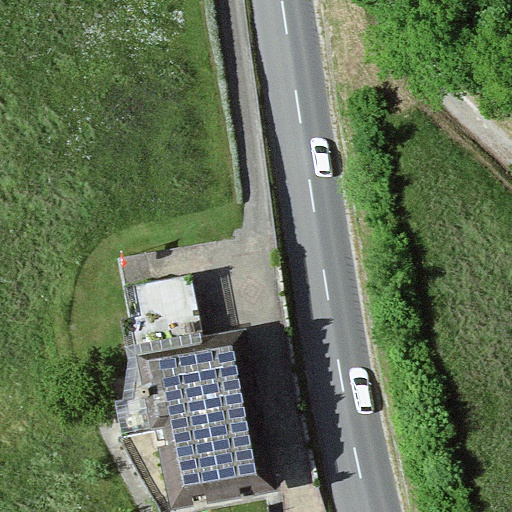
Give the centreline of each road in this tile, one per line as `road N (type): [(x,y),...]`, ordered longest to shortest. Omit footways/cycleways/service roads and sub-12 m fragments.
road 1 (secondary): [(281,0),(370,511)]
road 2 (unclassified): [(511,155),(433,75),(398,29),(389,0)]
